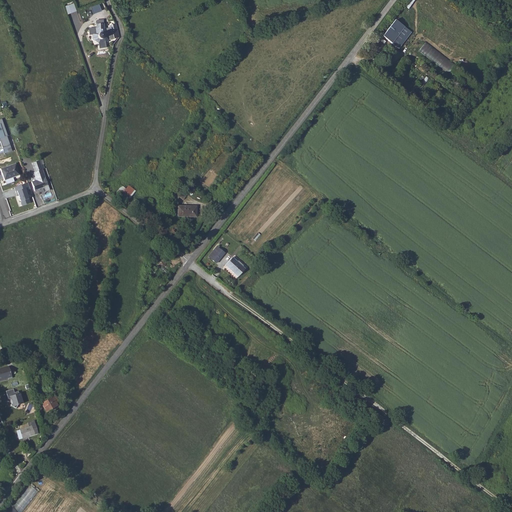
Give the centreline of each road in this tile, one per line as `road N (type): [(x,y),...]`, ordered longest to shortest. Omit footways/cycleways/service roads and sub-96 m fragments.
road 1 (track): [(229,294),(511,508)]
road 2 (unclassified): [(189,262),(393,0)]
road 3 (unclassified): [(0,503),(189,262)]
road 4 (residential): [(96,188),(122,33),(107,0)]
